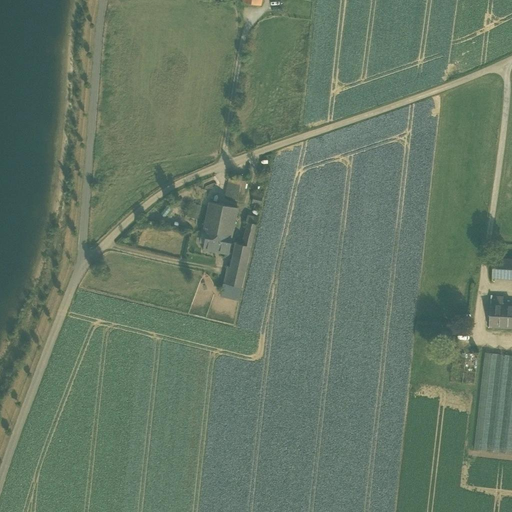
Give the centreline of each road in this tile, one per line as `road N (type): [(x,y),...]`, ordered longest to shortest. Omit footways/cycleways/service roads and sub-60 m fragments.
road 1 (unclassified): [(80,262),(164,188),(511,59)]
road 2 (unclassified): [(80,262),(104,0)]
road 3 (unclassified): [(0,478),(80,262)]
